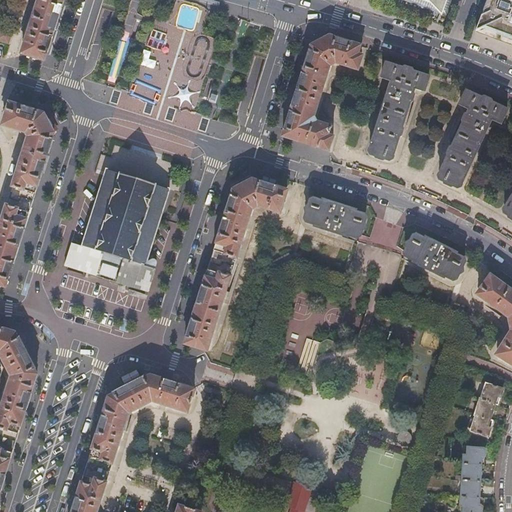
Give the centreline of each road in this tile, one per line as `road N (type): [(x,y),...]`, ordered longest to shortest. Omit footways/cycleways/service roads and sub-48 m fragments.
road 1 (residential): [(511,259),(389,195),(229,148)]
road 2 (residential): [(91,105),(35,284),(55,323)]
road 3 (residential): [(130,346),(161,325),(213,161),(229,148)]
road 4 (residential): [(55,323),(63,352),(12,511)]
road 5 (residential): [(51,511),(99,364),(130,346)]
road 6 (secondary): [(290,6),(451,53)]
road 7 (residential): [(229,148),(249,137),(290,6)]
road 8 (residential): [(229,148),(91,105)]
